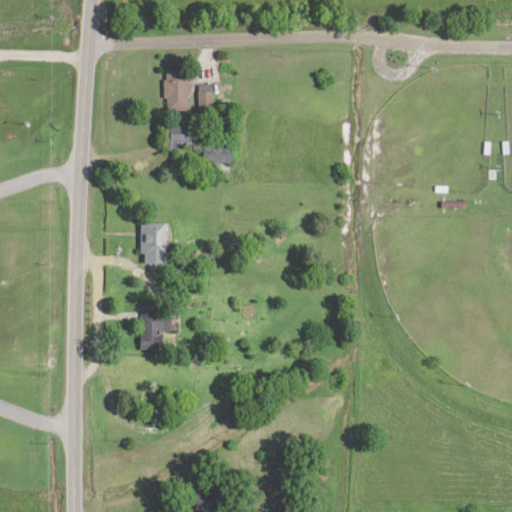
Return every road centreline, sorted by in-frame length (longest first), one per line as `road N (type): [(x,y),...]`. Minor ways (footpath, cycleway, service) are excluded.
road 1 (secondary): [(71,511),(74,280),(92,0)]
road 2 (residential): [(88,48),(253,40),(511,46)]
